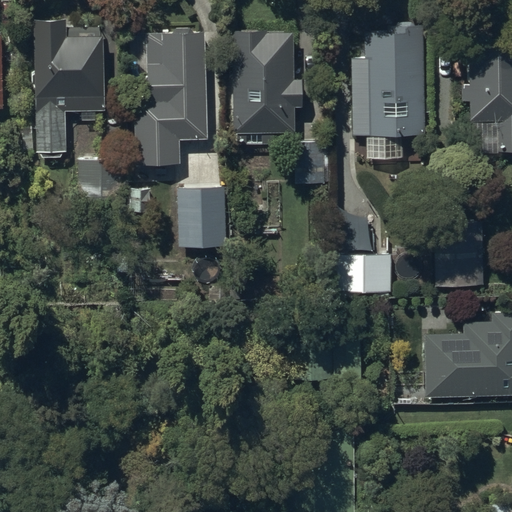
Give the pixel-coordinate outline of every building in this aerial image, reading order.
[(64,20),(32,21),(35,155),(64,154),(63,112),(79,112),(80,121),(94,121),(94,112),(103,112),(102,38),(98,39),(98,28),(64,29),(64,20)] [(422,138),(422,113),(427,113),(427,100),(422,100),(420,27),(387,27),(387,35),(364,36),(364,58),(350,58),(351,136),(365,136),(366,162),(402,161),(402,139),(422,138)] [(175,28),(171,34),(144,35),(147,104),(132,104),(135,166),(179,164),(178,142),(207,141),(203,34),(194,34),(189,28),(175,28)] [(266,31),(232,31),(233,134),(240,134),(240,145),(293,145),(293,109),(300,109),(300,81),(291,81),(291,36),(266,36),(266,31)] [(511,151),(511,39),(468,40),(468,86),(461,86),(461,103),(468,103),(468,123),(471,123),(472,155),(497,155),(497,152),(511,151)] [(311,146),(295,145),(294,184),(322,185),(322,154),(310,154),(311,146)] [(116,157),(77,157),(78,200),(117,200),(116,157)] [(223,187),(209,188),(209,184),(184,185),(184,188),(176,188),(178,248),(225,247),(223,187)] [(482,286),(481,220),(432,222),(433,287),(482,286)] [(389,255),(335,255),(334,297),(389,298),(389,255)] [(463,335),(422,336),(424,398),(511,395),(511,402),(511,314),(490,315),(491,322),(462,323),(463,335)] [(361,340),(288,341),(288,380),(332,379),(333,386),(361,386),(361,340)] [(352,511),(352,428),(317,429),(317,475),(309,475),(309,496),(286,496),(285,511),(352,511)] [(479,456),(454,456),(455,480),(480,480),(479,456)]
